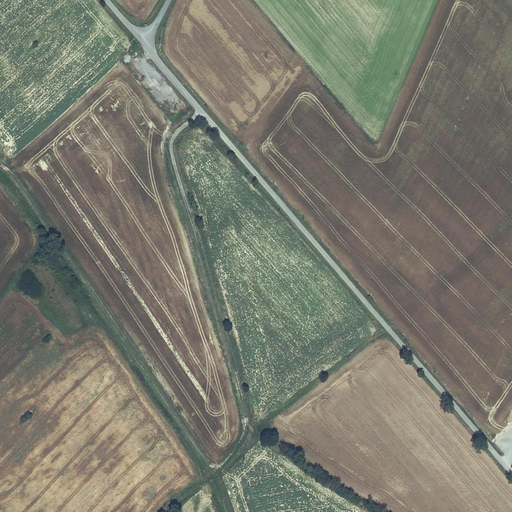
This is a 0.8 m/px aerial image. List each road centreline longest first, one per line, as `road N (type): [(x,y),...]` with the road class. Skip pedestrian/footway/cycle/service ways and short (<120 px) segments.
road 1 (tertiary): [(142,42),(511,473)]
road 2 (track): [(201,111),(176,132),(170,150),(245,432),(168,511)]
road 3 (track): [(215,470),(22,184),(0,164)]
